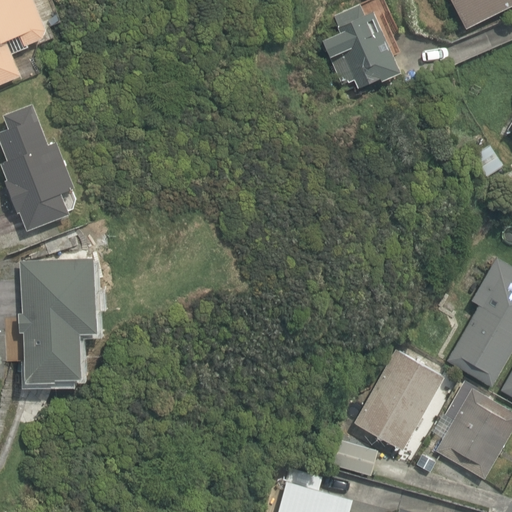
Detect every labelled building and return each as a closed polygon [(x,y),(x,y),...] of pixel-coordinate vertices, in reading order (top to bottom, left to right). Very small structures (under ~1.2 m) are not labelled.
[(54,0),(0,0),(0,80),(18,74),(10,52),(66,30),(54,0)] [(395,47),(373,0),(350,0),(300,23),(315,55),(334,46),(339,56),(328,62),(337,82),(347,77),(352,89),(396,69),(387,50),(395,47)] [(511,0),(445,0),(458,27),(506,5),(510,14),(511,12),(511,0)] [(68,185),(51,138),(41,142),(27,101),(3,110),(8,123),(0,125),(0,134),(6,153),(0,154),(0,171),(20,228),(65,213),(57,189),(68,185)] [(94,252),(21,253),(21,317),(5,317),(5,359),(19,359),(19,378),(79,377),(78,329),(95,329),(94,252)] [(511,263),(490,252),(468,298),(471,299),(441,360),(487,383),(510,337),(511,338),(511,263)] [(441,369),(394,345),(355,421),(402,445),(441,369)] [(511,353),(494,391),(511,398),(511,353)] [(511,424),(511,406),(466,382),(431,449),(484,477),(511,424)] [(374,439),(340,434),(336,466),(370,470),(374,439)] [(339,511),(346,491),(279,472),(267,511),(339,511)] [(434,511),(395,503),(393,511),(434,511)]
